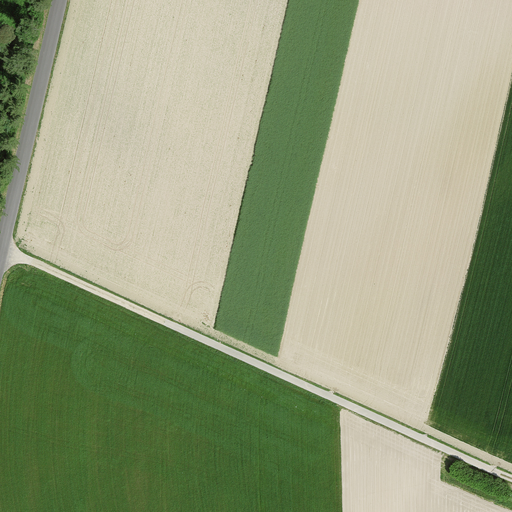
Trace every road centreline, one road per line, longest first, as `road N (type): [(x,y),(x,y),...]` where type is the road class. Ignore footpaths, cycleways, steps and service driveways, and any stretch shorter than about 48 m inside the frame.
road 1 (track): [(1,248),(511,476)]
road 2 (tertiary): [(0,257),(62,0)]
